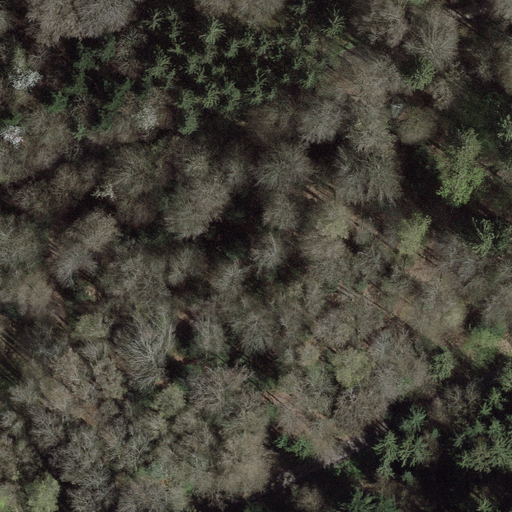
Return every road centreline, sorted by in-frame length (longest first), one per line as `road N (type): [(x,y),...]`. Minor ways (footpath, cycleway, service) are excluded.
road 1 (track): [(419,32),(0,171)]
road 2 (track): [(511,358),(168,511)]
